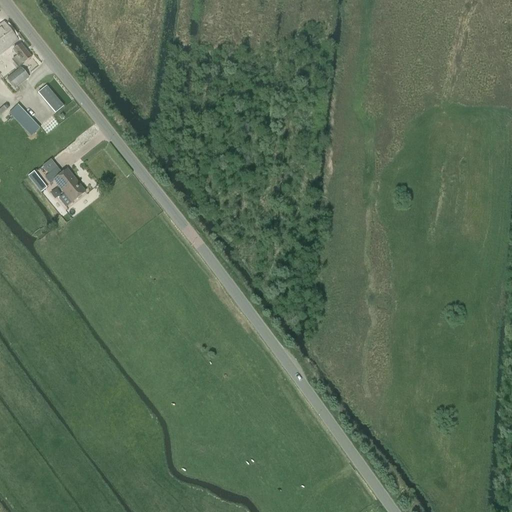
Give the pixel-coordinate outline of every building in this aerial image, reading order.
[(5,47),(8,50),(18,41),(4,23),(0,25),(0,44),(2,47),(3,46),(4,48),(5,47)] [(17,57),(12,61),(19,69),(23,65),(32,58),(21,45),(12,51),(17,57)] [(15,89),(29,78),(21,68),(7,80),(15,89)] [(38,94),(55,114),(63,107),(46,87),(38,94)] [(31,137),(40,129),(18,106),(9,114),(31,137)] [(85,192),(67,170),(62,174),(57,168),(45,178),(50,185),(54,181),(65,195),(59,200),(66,208),(72,203),(85,192)] [(34,173),(28,177),(40,193),(46,188),(34,173)]
